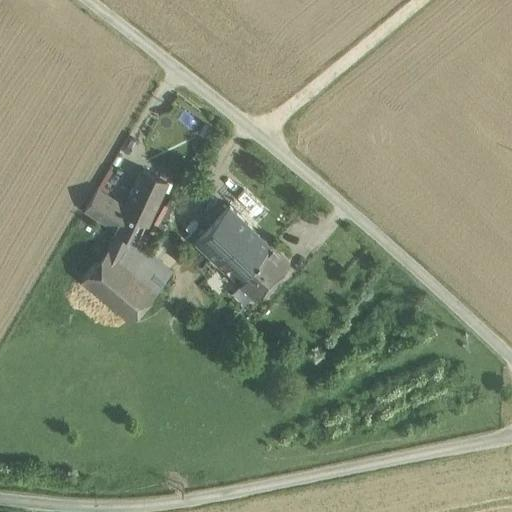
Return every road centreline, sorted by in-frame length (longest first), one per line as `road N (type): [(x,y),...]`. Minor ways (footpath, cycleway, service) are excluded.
road 1 (unclassified): [(77,0),(429,281),(511,359)]
road 2 (unclassified): [(0,493),(127,510),(511,433)]
